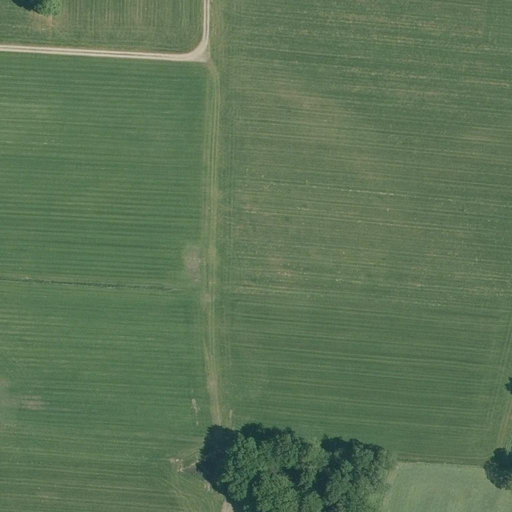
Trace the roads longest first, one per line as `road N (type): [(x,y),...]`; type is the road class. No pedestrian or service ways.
road 1 (track): [(205,56),(202,326),(228,488),(240,511)]
road 2 (track): [(0,46),(205,56),(206,0)]
